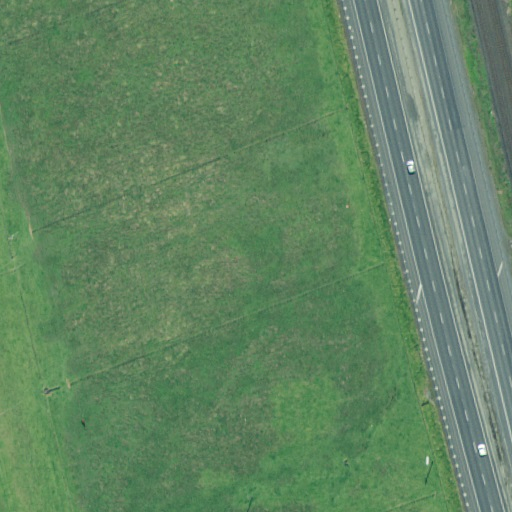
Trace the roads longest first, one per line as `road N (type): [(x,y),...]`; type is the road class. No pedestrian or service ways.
road 1 (motorway): [(490,511),(368,0)]
road 2 (motorway): [(418,0),(511,385)]
